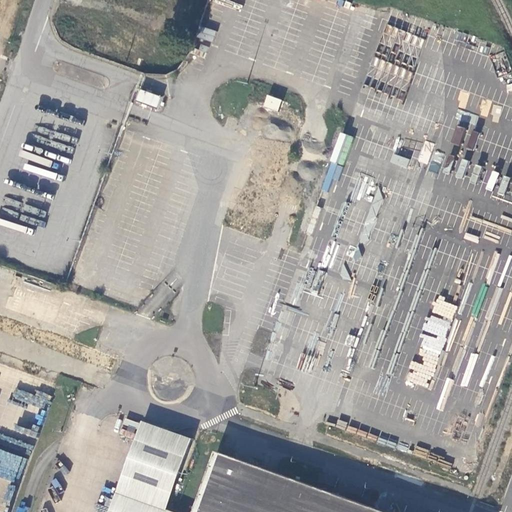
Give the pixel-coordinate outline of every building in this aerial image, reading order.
[(58,29),(131,47),(137,21),(111,15),(109,20),(63,9),(58,29)] [(166,98),(145,90),(140,102),(161,110),(166,98)] [(269,217),(299,118),(287,115),(290,103),(268,96),(265,106),(249,101),(240,131),(263,138),(241,209),(269,217)] [(0,270),(0,347),(3,348),(25,279),(0,270)] [(89,366),(94,343),(72,338),(67,361),(89,366)] [(393,511),(222,450),(199,511),(393,511)]
